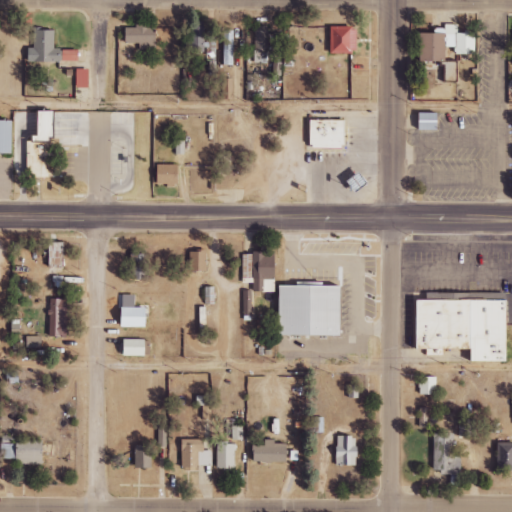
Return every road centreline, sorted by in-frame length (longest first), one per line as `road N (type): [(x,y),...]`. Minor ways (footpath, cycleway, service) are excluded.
road 1 (primary): [(511,218),(0,215)]
road 2 (residential): [(511,508),(0,507)]
road 3 (residential): [(391,511),(391,0)]
road 4 (residential): [(28,0),(511,1)]
road 5 (residential): [(98,511),(98,123)]
